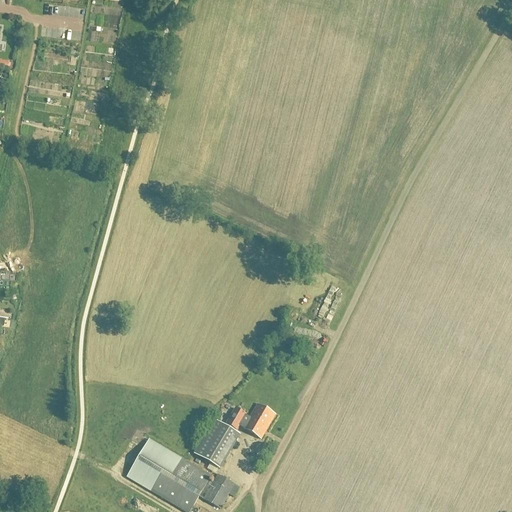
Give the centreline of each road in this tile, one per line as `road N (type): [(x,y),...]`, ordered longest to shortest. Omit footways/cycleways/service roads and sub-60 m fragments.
road 1 (unclassified): [(257,511),(251,482),(265,449),(319,371),(511,7)]
road 2 (track): [(125,170),(16,134),(36,20)]
